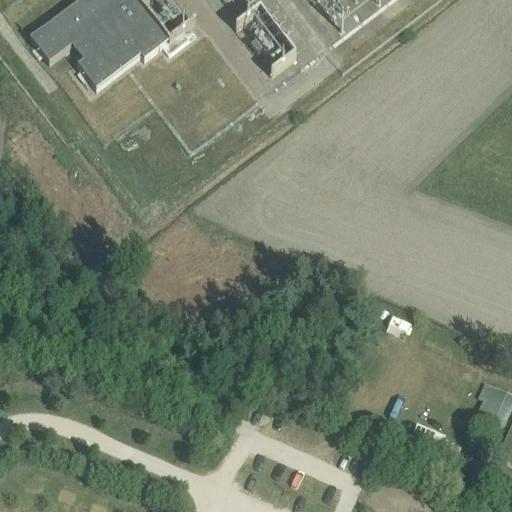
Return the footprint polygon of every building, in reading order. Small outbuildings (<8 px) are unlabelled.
[(183,36),(190,30),(195,27),(175,0),(85,0),(29,42),(49,68),(71,51),(83,66),(77,70),(96,94),(140,61),(144,65),(163,50),(169,58),(189,43),(183,36)] [(233,34),(270,81),(296,61),(259,14),(233,34)] [(511,407),(511,402),(490,391),(484,389),(478,401),(484,404),(477,418),(502,430),(508,417),(511,407)] [(511,472),(501,468),(490,489),(511,499),(511,472)] [(52,497),(57,476),(31,469),(25,490),(52,497)]
